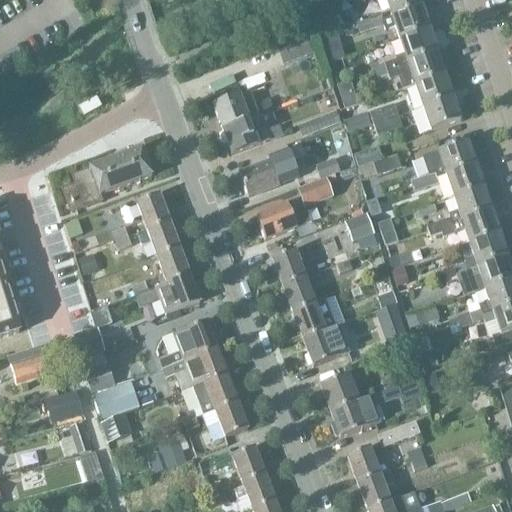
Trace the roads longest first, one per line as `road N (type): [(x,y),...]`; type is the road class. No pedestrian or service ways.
road 1 (residential): [(317,511),(162,100)]
road 2 (residential): [(0,180),(162,100)]
